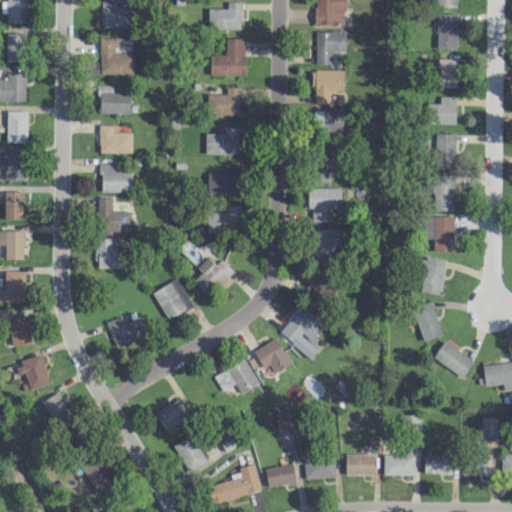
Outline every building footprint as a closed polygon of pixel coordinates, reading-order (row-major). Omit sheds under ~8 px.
[(0,0),(0,12),(6,13),(6,21),(27,22),(27,0),(0,0)] [(132,27),(133,5),(124,5),(123,0),(101,0),(101,26),(132,27)] [(313,0),(314,23),(344,23),(343,0),(313,0)] [(240,1),(226,1),(226,8),(207,8),(207,28),(240,28),(240,1)] [(436,47),(456,48),(457,12),(437,12),(436,47)] [(315,63),(331,63),(331,50),(345,50),(345,30),(315,30),(315,63)] [(5,60),(24,61),(25,33),(6,32),(5,60)] [(132,52),(118,52),(117,36),(98,37),(100,73),(133,72),(132,52)] [(209,74),(243,74),(243,37),(225,37),(225,54),(209,53),(209,74)] [(456,86),(457,58),(437,58),(436,86),(456,86)] [(314,102),(329,102),(329,89),(342,89),(343,69),(311,68),(311,85),(314,85),(314,102)] [(0,99),(24,100),(25,72),(6,72),(6,78),(0,77),(0,99)] [(112,84),(98,84),(98,112),(129,112),(129,91),(112,91),(112,84)] [(239,86),(226,87),(226,93),(207,93),(208,114),(240,113),(239,86)] [(427,102),(426,122),(454,123),(455,95),(439,95),(439,102),(427,102)] [(312,109),(312,136),(342,135),(341,109),(312,109)] [(26,110),(6,110),(6,141),(26,141),(26,110)] [(131,152),(131,131),(116,131),(116,124),(99,124),(98,151),(131,152)] [(204,132),(204,153),(237,153),(237,134),(244,135),(244,126),(223,125),(223,132),(204,132)] [(454,133),(434,133),(435,167),(454,167),(454,133)] [(334,181),(338,150),(316,148),(313,179),(334,181)] [(23,179),(24,153),(0,151),(0,168),(1,169),(1,178),(23,179)] [(131,171),(114,171),(114,162),(100,163),(100,191),(131,190),(131,171)] [(224,171),(206,172),(207,193),(239,192),(238,165),(224,165),(224,171)] [(433,209),(453,209),(452,172),(426,173),(426,192),(433,192),(433,209)] [(311,220),(326,220),(326,207),(340,207),(340,186),(307,187),(307,207),(311,206),(311,220)] [(3,218),(23,219),(23,190),(4,190),(3,218)] [(130,210),(111,210),(111,197),(96,197),(97,230),(135,230),(135,223),(130,223),(130,210)] [(206,230),(240,231),(240,204),(226,204),(225,211),(207,211),(206,230)] [(452,251),(453,215),(424,214),(423,238),(432,238),(432,250),(452,251)] [(339,246),(339,227),(310,228),(311,258),(332,257),(331,247),(339,246)] [(0,243),(5,244),(4,258),(22,258),(23,230),(0,229),(0,243)] [(95,266),(117,267),(117,237),(95,237),(95,266)] [(215,263),(208,255),(196,266),(201,271),(192,280),(207,296),(233,271),(221,258),(215,263)] [(445,259),(423,256),(418,290),(440,293),(445,259)] [(24,270),(4,270),(4,288),(0,288),(0,301),(25,301),(24,270)] [(337,272),(307,270),(306,297),(335,299),(337,272)] [(166,318),(191,306),(177,278),(152,290),(166,318)] [(442,333),(430,301),(411,308),(423,340),(442,333)] [(317,347),(309,340),(323,322),(300,305),(278,333),(310,356),(317,347)] [(12,345),(32,342),(27,313),(7,316),(12,345)] [(146,335),(139,316),(122,322),(119,316),(105,321),(115,347),(146,335)] [(253,349),(262,366),(268,363),(273,372),(290,362),(276,336),(253,349)] [(472,359),(443,339),(432,356),(461,376),(472,359)] [(17,373),(25,371),(28,387),(47,384),(42,356),(15,361),(17,373)] [(213,374),(221,390),(235,383),(240,392),(257,383),(244,358),(213,374)] [(511,360),(481,364),(484,384),(502,382),(503,389),(511,388),(511,360)] [(41,400),(54,424),(70,415),(57,391),(41,400)] [(153,410),(162,428),(188,416),(179,398),(153,410)] [(274,413),(277,429),(290,426),(287,410),(274,413)] [(497,416),(480,416),(480,435),(497,435),(497,416)] [(172,444),(188,470),(206,460),(190,433),(172,444)] [(383,473),(413,474),(413,452),(383,452),(383,473)] [(511,452),(500,452),(500,474),(511,473),(511,452)] [(372,453),(344,453),(344,473),(373,473),(372,453)] [(490,474),(491,454),(473,453),(472,474),(490,474)] [(97,493),(115,482),(97,454),(80,466),(97,493)] [(423,472),(451,472),(451,454),(424,454),(423,472)] [(333,455),(303,456),(303,477),(334,476),(333,455)] [(260,489),(253,462),(238,466),(239,471),(230,473),(231,479),(206,485),(210,502),(260,489)] [(295,481),(291,462),(263,468),(267,486),(295,481)] [(129,511),(125,502),(98,511),(97,511),(129,511)]
